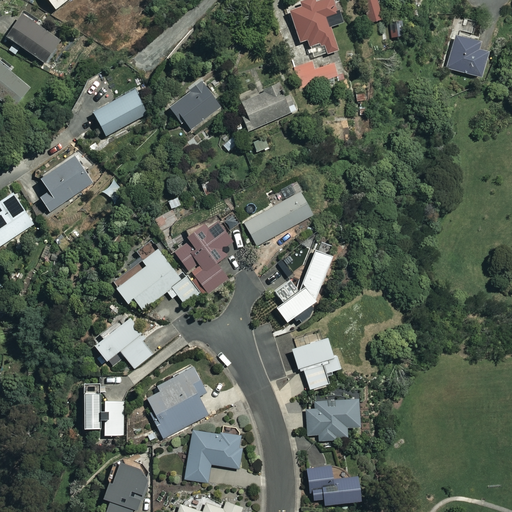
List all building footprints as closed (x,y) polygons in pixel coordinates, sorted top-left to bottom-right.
[(74,0),(49,0),(58,12),(74,0)] [(344,25),(336,1),(319,6),(317,1),(304,5),(305,10),(292,14),(302,45),(310,42),(315,59),(340,51),(333,29),(344,25)] [(386,22),(380,1),(366,5),(372,26),(386,22)] [(61,44),(25,19),(10,41),(47,65),(61,44)] [(407,40),(404,24),(391,27),(394,42),(407,40)] [(484,46),(457,37),(446,69),(483,81),(490,57),(482,54),(484,46)] [(316,71),(313,61),(295,67),(302,89),(340,77),(337,65),(316,71)] [(31,90),(1,64),(0,65),(0,100),(12,111),(31,90)] [(281,87),(280,83),(263,90),(266,96),(244,104),(247,113),(242,115),(248,131),(299,112),(291,90),(286,91),(284,86),(281,87)] [(222,108),(204,85),(172,110),(190,133),(222,108)] [(148,114),(137,93),(96,115),(107,136),(148,114)] [(270,149),(267,141),(256,145),(259,154),(270,149)] [(94,182),(73,156),(42,181),(52,193),(42,201),(53,214),(94,182)] [(123,189),(114,182),(105,193),(113,200),(123,189)] [(236,204),(244,219),(271,205),(263,190),(236,204)] [(314,218),(302,195),(246,225),(258,247),(314,218)] [(36,225),(16,196),(0,207),(0,248),(1,249),(36,225)] [(235,244),(219,223),(177,254),(190,272),(200,265),(206,272),(198,278),(211,296),(243,272),(226,250),(235,244)] [(185,282),(161,251),(145,264),(149,268),(144,272),(139,266),(114,285),(131,306),(136,301),(146,313),(169,294),(174,301),(179,297),(187,307),(201,295),(188,279),(185,282)] [(337,263),(320,256),(304,295),(296,283),(278,296),(285,306),(279,311),(290,325),(297,320),(300,323),(305,324),(309,323),(314,320),(317,315),(317,311),(322,306),(319,303),(337,263)] [(158,352),(134,322),(99,350),(110,364),(123,354),(136,370),(158,352)] [(343,374),(333,342),(296,353),(302,374),(306,373),(312,392),(331,387),(329,378),(343,374)] [(209,395),(197,371),(160,389),(163,395),(146,403),(165,439),(211,416),(202,398),(209,395)] [(106,432),(106,446),(117,446),(117,437),(125,437),(125,404),(104,404),(104,386),(88,386),(88,433),(106,432)] [(321,437),(322,449),(334,449),(333,444),(351,443),(351,431),(364,431),(364,404),(318,405),(318,411),(308,412),(309,438),(321,437)] [(223,438),(196,433),(186,480),(208,484),(212,465),(238,470),(245,440),(224,435),(223,438)] [(140,511),(153,477),(121,465),(108,502),(114,504),(110,511),(140,511)] [(338,484),(337,470),(311,472),(313,504),(328,503),(328,509),(366,506),(364,481),(338,484)]
